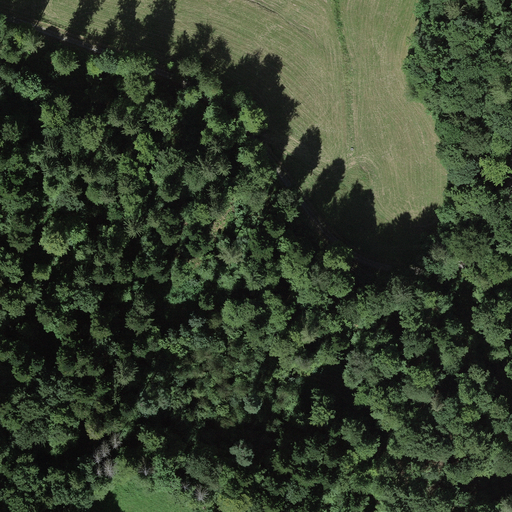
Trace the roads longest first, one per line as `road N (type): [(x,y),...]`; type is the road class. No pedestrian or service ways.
road 1 (track): [(0,15),(198,88),(257,138),(324,231),(358,260),(421,269),(461,260),(500,227),(511,186)]
road 2 (track): [(0,264),(91,298),(225,310),(297,371),(343,384),(384,379),(443,339),(488,327),(505,313)]
road 3 (track): [(312,511),(201,425),(0,403)]
road 4 (track): [(511,459),(461,468),(382,511)]
